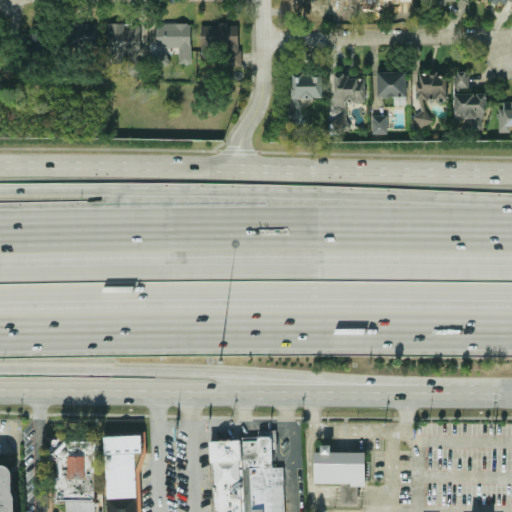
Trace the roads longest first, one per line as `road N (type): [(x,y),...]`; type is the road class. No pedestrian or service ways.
road 1 (motorway): [(511,214),(232,190),(0,192)]
road 2 (motorway): [(0,361),(511,388)]
road 3 (motorway): [(511,237),(0,247)]
road 4 (motorway): [(0,342),(511,333)]
road 5 (motorway): [(0,301),(511,292)]
road 6 (motorway): [(511,279),(0,287)]
road 7 (primary): [(511,166),(0,173)]
road 8 (primary): [(0,390),(511,392)]
road 9 (residential): [(263,40),(481,38),(511,50)]
road 10 (tertiary): [(231,169),(262,81),(260,0)]
